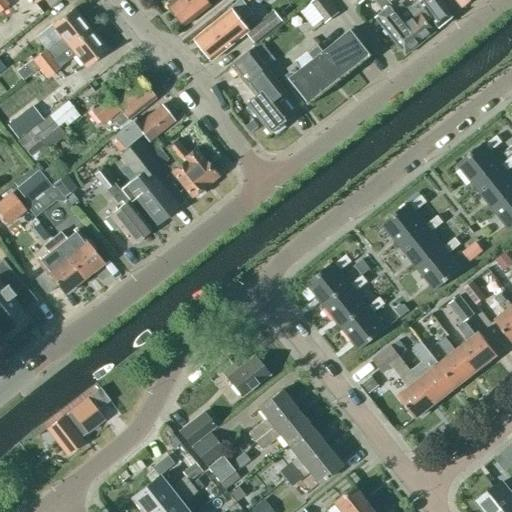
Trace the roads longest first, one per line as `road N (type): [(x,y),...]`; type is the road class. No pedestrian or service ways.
road 1 (unclassified): [(0,391),(268,184)]
road 2 (unclassified): [(262,289),(282,261),(511,76)]
road 3 (unclassified): [(57,495),(126,441),(185,349),(262,289)]
road 4 (unclassified): [(262,289),(422,492)]
road 5 (residential): [(268,184),(116,0)]
road 6 (unclassified): [(268,184),(403,77)]
road 7 (unclassified): [(403,77),(499,0)]
